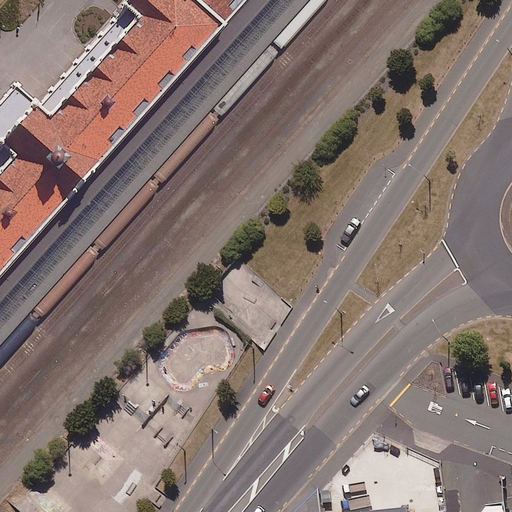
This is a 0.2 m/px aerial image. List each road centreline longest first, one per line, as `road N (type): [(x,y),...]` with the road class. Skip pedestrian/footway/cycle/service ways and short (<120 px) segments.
road 1 (secondary): [(231,476),(270,383),(511,23)]
road 2 (secondary): [(231,476),(491,207)]
road 3 (secondary): [(511,286),(440,317),(412,339),(258,511)]
